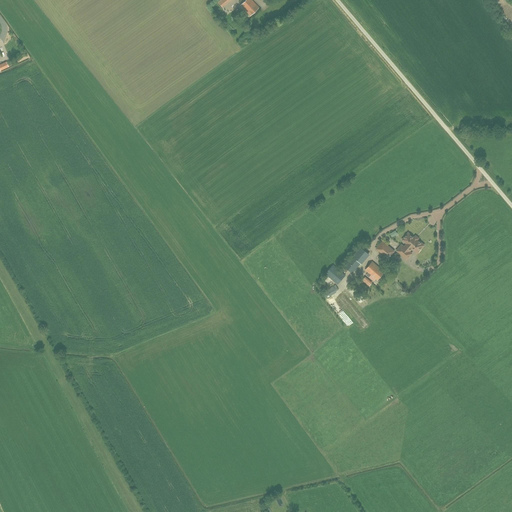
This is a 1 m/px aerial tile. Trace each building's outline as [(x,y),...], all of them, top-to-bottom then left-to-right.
[(250,15),(259,8),(251,0),(246,0),(241,5),(250,15)] [(8,67),(6,62),(0,65),(0,69),(0,71),(8,67)] [(424,245),(418,240),(419,238),(415,235),(413,237),(408,233),(403,240),(407,244),(404,247),(402,245),(397,251),(407,259),(412,254),(409,252),(412,248),(418,253),(424,245)] [(383,241),(376,249),(388,259),(395,251),(383,241)] [(369,254),(363,249),(360,247),(344,266),(353,273),(361,263),(369,254)] [(377,280),(384,272),(372,262),(365,270),(368,273),(366,275),(369,277),(371,275),(377,280)] [(346,275),(334,265),(326,274),(338,285),(346,275)] [(365,277),(362,280),(369,287),(372,283),(365,277)] [(330,295),(338,289),(335,284),(324,291),(328,299),(331,297),(330,295)]
